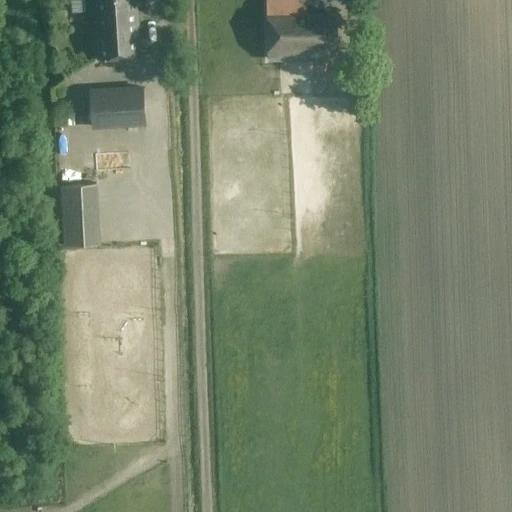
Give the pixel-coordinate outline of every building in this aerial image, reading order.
[(135,10),(134,0),(86,0),(87,11),(95,11),(98,58),(141,55),(137,10),(135,10)] [(337,12),(266,13),(267,57),(338,56),(337,12)] [(143,87),(91,91),(94,127),(145,123),(143,87)] [(93,154),(93,166),(123,166),(123,155),(93,154)] [(96,183),(61,185),(64,244),(100,242),(96,183)]
